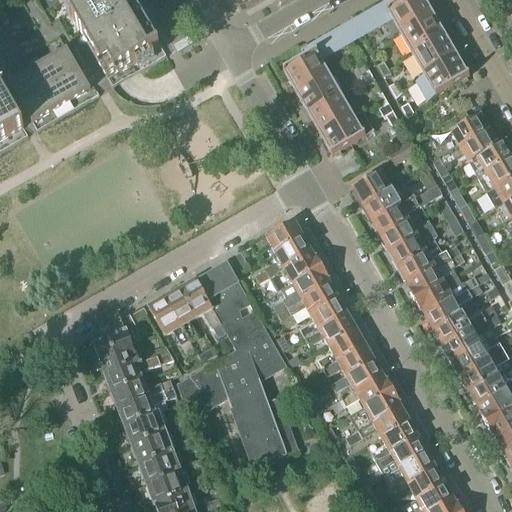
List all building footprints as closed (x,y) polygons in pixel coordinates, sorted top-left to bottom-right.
[(23,0),(0,13),(0,155),(27,139),(114,89),(110,82),(112,81),(112,80),(123,74),(135,67),(139,75),(159,63),(155,55),(159,53),(128,0),(23,0)] [(393,1),(346,28),(355,43),(391,23),(398,36),(432,17),(422,0),(411,0),(398,8),(393,1)] [(444,38),(432,17),(398,36),(410,57),(444,38)] [(282,75),(294,96),(328,77),(320,64),(355,43),(346,28),(300,55),(304,62),(282,75)] [(456,59),(444,38),(410,57),(422,78),(456,59)] [(468,80),(456,59),(422,78),(415,85),(427,106),(434,99),(435,100),(468,80)] [(376,70),(383,82),(389,76),(383,65),(376,70)] [(361,78),(367,89),(375,86),(368,74),(361,78)] [(294,96),(307,117),(340,98),(328,77),(294,96)] [(388,90),(392,97),(395,102),(401,97),(395,86),(388,90)] [(380,95),(377,97),(373,99),(379,110),(387,107),(380,95)] [(307,117),(319,138),(352,119),(340,98),(307,117)] [(400,111),(407,123),(413,118),(407,107),(400,111)] [(454,120),(460,130),(470,124),(464,114),(454,120)] [(352,119),(319,138),(331,160),(374,135),(363,115),(352,119)] [(385,120),(391,131),(399,128),(392,116),(385,120)] [(423,151),(427,159),(432,167),(488,135),(485,129),(486,127),(482,121),(480,120),(479,119),(470,124),(460,130),(451,135),(446,147),(437,152),(433,146),(423,151)] [(465,158),(469,166),(498,149),(494,141),(491,141),(488,135),(432,167),(441,182),(448,178),(443,170),(465,158)] [(387,157),(393,168),(416,155),(410,144),(387,157)] [(468,169),(476,182),(511,161),(511,157),(510,155),(511,153),(506,144),(498,149),(469,166),(470,168),(468,169)] [(511,161),(476,182),(485,198),(511,182),(511,161)] [(360,205),(363,211),(391,195),(390,193),(380,176),(352,192),(353,194),(351,195),(358,206),(360,205)] [(441,182),(450,198),(457,193),(448,178),(441,182)] [(430,180),(420,186),(426,196),(427,195),(436,190),(430,180)] [(511,182),(485,198),(494,213),(511,202),(511,182)] [(369,221),(372,226),(414,202),(409,193),(404,196),(399,188),(390,193),(391,195),(363,211),(361,212),(367,222),(369,221)] [(373,233),(379,243),(409,226),(404,218),(418,210),(419,211),(441,199),(436,190),(427,195),(426,196),(414,202),(372,226),(375,232),(373,233)] [(450,198),(458,213),(466,209),(457,193),(450,198)] [(511,202),(494,213),(502,228),(511,222),(511,202)] [(453,221),(445,205),(438,209),(446,224),(453,221)] [(458,213),(467,228),(475,224),(466,209),(458,213)] [(409,226),(379,243),(385,253),(387,252),(389,257),(432,233),(427,225),(422,228),(418,221),(409,226)] [(446,224),(456,241),(462,237),(453,221),(446,224)] [(511,222),(502,228),(511,243),(511,242),(511,222)] [(467,228),(476,243),(483,239),(475,224),(467,228)] [(269,250),(274,258),(304,241),(298,231),(296,232),(292,226),(251,250),(255,258),(269,250)] [(391,264),(397,274),(437,251),(433,243),(436,241),(432,233),(389,257),(393,263),(391,264)] [(476,243),(484,259),(491,255),(492,254),(483,239),(476,243)] [(254,281),(258,288),(311,258),(307,252),(309,251),(304,241),(274,258),(279,266),(264,274),(264,275),(254,281)] [(404,283),(407,288),(459,258),(455,252),(446,257),(446,256),(442,259),(437,251),(397,274),(402,284),(404,283)] [(491,255),(484,259),(490,268),(497,264),(491,255)] [(249,272),(240,256),(229,263),(237,279),(249,272)] [(287,281),(292,289),(322,272),(316,262),(314,263),(311,258),(258,288),(262,294),(272,288),(272,289),(287,281)] [(408,295),(414,305),(444,288),(456,280),(451,273),(454,272),(453,271),(463,265),(459,258),(407,288),(410,294),(408,295)] [(473,283),(476,289),(488,282),(479,267),(474,270),(480,280),(473,283)] [(198,287),(224,336),(235,355),(176,389),(185,412),(197,405),(205,415),(227,402),(252,471),(297,454),(282,412),(274,403),(267,406),(260,386),(286,371),(266,336),(258,340),(250,326),(256,322),(255,319),(256,319),(250,307),(228,270),(198,287)] [(502,289),(509,286),(510,285),(501,270),(493,274),(502,289)] [(276,318),(328,288),(325,283),(327,282),(322,272),(292,289),(292,290),(281,297),(286,304),(272,312),(276,318)] [(444,288),(414,305),(420,315),(422,314),(425,320),(477,290),(476,289),(473,283),(473,282),(463,288),(463,287),(461,288),(456,280),(444,288)] [(216,341),(224,336),(198,287),(196,284),(189,288),(188,286),(177,292),(195,322),(203,318),(216,341)] [(502,289),(510,304),(511,303),(511,291),(509,286),(502,289)] [(305,313),(310,320),(339,303),(334,293),(331,294),(328,288),(276,318),(281,326),(291,320),(291,321),(305,313)] [(426,326),(432,336),(462,319),(457,311),(472,302),(471,301),(481,296),(477,290),(425,320),(428,324),(426,326)] [(187,327),(195,322),(177,292),(168,297),(169,300),(162,304),(192,354),(200,350),(187,327)] [(300,337),(304,344),(346,320),(343,314),(345,313),(339,303),(310,320),(314,328),(300,337)] [(185,358),(192,354),(162,304),(158,306),(157,304),(148,309),(149,311),(148,312),(163,340),(172,335),(185,358)] [(133,317),(132,318),(129,320),(133,327),(147,319),(143,312),(142,312),(142,313),(133,318),(133,317)] [(440,344),(443,351),(495,320),(491,313),(481,319),(481,318),(466,327),(462,319),(432,336),(438,346),(440,344)] [(96,358),(96,359),(130,346),(127,338),(126,338),(125,334),(134,329),(133,327),(129,320),(90,342),(92,348),(90,349),(94,359),(96,358)] [(304,344),(308,351),(323,343),(327,351),(357,334),(351,324),(349,325),(346,320),(304,344)] [(444,357),(450,367),(494,341),(489,333),(490,333),(489,332),(499,327),(495,320),(443,351),(446,355),(444,357)] [(305,374),(309,381),(322,374),(364,350),(361,345),(363,343),(357,334),(327,351),(332,359),(305,374)] [(275,345),(282,357),(289,352),(283,340),(275,345)] [(458,375),(461,381),(503,357),(494,341),(450,367),(456,376),(458,375)] [(101,371),(104,380),(138,367),(135,360),(136,357),(133,351),(131,349),(130,346),(96,359),(97,361),(95,362),(99,372),(101,371)] [(168,355),(165,350),(147,356),(150,362),(168,355)] [(364,350),(322,374),(326,382),(340,374),(345,382),(375,365),(369,354),(367,355),(364,350)] [(105,386),(109,397),(141,385),(138,377),(173,364),(168,355),(150,362),(138,367),(104,380),(107,386),(105,386)] [(462,387),(467,397),(511,372),(503,357),(461,381),(464,386),(462,387)] [(325,404),(329,410),(381,381),(378,375),(380,374),(375,365),(345,382),(349,390),(335,398),(325,404)] [(511,372),(467,397),(473,408),(475,406),(479,412),(511,392),(511,372)] [(358,404),(362,412),(393,395),(387,385),(385,386),(381,381),(329,410),(333,418),(343,412),(343,413),(358,404)] [(115,407),(118,413),(172,392),(169,385),(144,395),(141,385),(109,397),(113,407),(115,407)] [(123,428),(124,429),(153,418),(150,410),(175,401),(172,392),(118,413),(120,418),(117,419),(121,429),(123,428)] [(479,418),(485,429),(511,413),(511,405),(510,403),(511,401),(511,392),(479,412),(481,417),(479,418)] [(353,429),(357,436),(399,412),(396,406),(398,405),(393,395),(362,412),(367,420),(353,429)] [(375,435),(380,443),(410,426),(404,416),(402,417),(399,412),(357,436),(347,441),(344,443),(349,450),(375,435)] [(493,437),(496,442),(511,433),(511,413),(485,429),(491,438),(493,437)] [(128,441),(132,449),(164,437),(161,430),(162,427),(160,421),(157,419),(157,417),(153,418),(124,429),(125,431),(122,432),(126,442),(128,441)] [(184,423),(183,421),(175,425),(178,433),(186,430),(184,423)] [(370,459),(374,466),(417,442),(414,437),(416,436),(410,426),(380,443),(384,450),(370,459)] [(324,435),(332,450),(337,447),(338,446),(330,431),(324,435)] [(497,449),(503,458),(511,453),(511,433),(496,442),(499,448),(497,449)] [(136,461),(139,469),(171,457),(169,450),(169,447),(167,441),(165,439),(164,437),(132,449),(132,451),(130,452),(134,462),(136,461)] [(374,466),(383,481),(427,456),(422,446),(420,448),(417,442),(374,466)] [(194,450),(192,444),(182,447),(184,454),(194,450)] [(511,468),(511,470),(511,453),(503,458),(509,469),(511,468)] [(383,481),(392,497),(434,473),(431,468),(433,467),(427,456),(383,481)] [(143,481),(147,489),(179,477),(176,470),(176,467),(174,461),(172,459),(171,457),(139,469),(140,471),(137,472),(141,482),(143,481)] [(344,464),(348,471),(352,478),(360,474),(351,460),(344,464)] [(191,473),(199,471),(201,470),(199,464),(189,467),(191,473)] [(411,497),(416,505),(429,497),(445,488),(439,478),(438,478),(434,473),(392,497),(397,505),(411,497)] [(151,501),(154,510),(186,498),(183,490),(184,487),(181,481),(179,479),(179,477),(147,489),(147,491),(145,492),(149,502),(151,501)] [(208,477),(201,479),(205,490),(212,488),(208,477)] [(438,511),(452,504),(449,499),(451,498),(445,488),(429,497),(416,505),(419,511),(438,511)] [(370,510),(378,506),(369,491),(361,495),(370,510)] [(191,511),(191,509),(191,507),(189,501),(187,499),(186,498),(154,510),(155,511),(153,511),(152,511),(191,511)]
